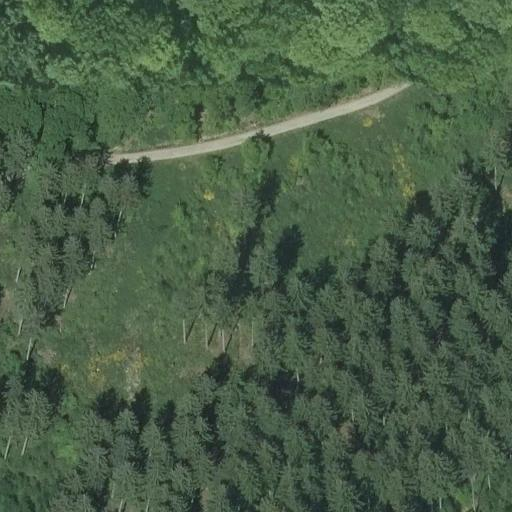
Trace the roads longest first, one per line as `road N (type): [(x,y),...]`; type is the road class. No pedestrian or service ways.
road 1 (track): [(511,0),(470,48),(412,94),(368,114),(204,161),(0,188)]
road 2 (track): [(405,511),(511,453)]
